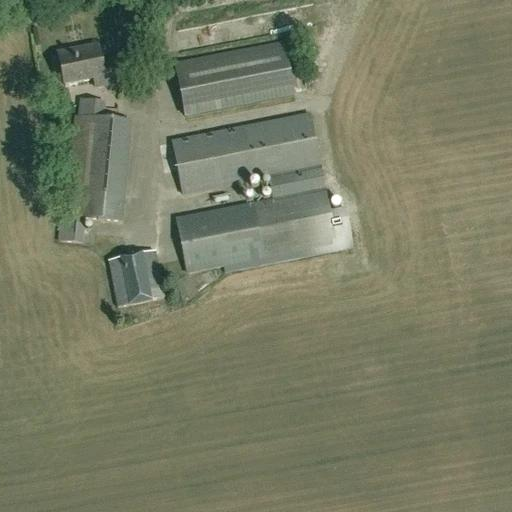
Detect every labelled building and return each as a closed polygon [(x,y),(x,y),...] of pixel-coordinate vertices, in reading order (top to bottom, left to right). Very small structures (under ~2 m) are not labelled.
[(186,119),(293,98),(283,46),(176,67),(186,119)] [(101,66),(97,49),(58,56),(58,60),(52,61),(55,78),(62,76),(64,88),(94,83),(95,91),(121,86),(117,63),(101,66)] [(176,221),(186,274),(217,268),(217,270),(350,245),(345,217),(330,220),(309,116),(171,144),(183,197),(268,181),(273,202),(176,221)] [(121,223),(130,126),(75,120),(65,218),(61,217),(59,243),(81,245),(83,220),(121,223)] [(117,310),(163,300),(153,253),(107,263),(117,310)]
